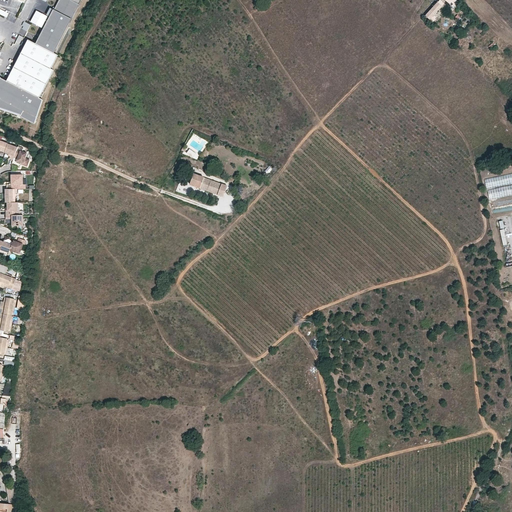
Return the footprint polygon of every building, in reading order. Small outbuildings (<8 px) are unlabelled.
[(440,0),(425,15),(432,22),(435,19),(432,16),(441,7),(444,3),(440,0)] [(0,13),(7,16),(9,12),(0,8),(0,13)] [(73,19),(54,9),(37,44),(55,53),(73,19)] [(51,69),(58,55),(37,44),(29,40),(7,81),(0,95),(0,98),(24,111),(22,114),(21,116),(35,124),(43,100),(39,98),(54,70),(51,69)] [(0,98),(0,95),(7,81),(1,78),(0,79),(0,106),(22,114),(24,111),(0,98)] [(14,157),(17,147),(7,144),(4,152),(10,154),(9,158),(13,159),(14,157)] [(26,158),(28,153),(24,152),(25,148),(18,146),(17,147),(14,157),(17,159),(16,162),(27,166),(29,159),(26,158)] [(222,184),(224,177),(210,172),(208,179),(194,174),(190,184),(224,196),(228,186),(222,184)] [(511,173),(486,179),(490,199),(511,193),(511,173)] [(22,188),(22,184),(20,184),(20,174),(8,175),(9,184),(7,184),(7,189),(14,189),(22,188)] [(16,202),(16,193),(14,193),(14,189),(7,189),(5,189),(5,193),(6,202),(7,202),(16,202)] [(19,215),(19,202),(16,202),(7,202),(7,207),(7,211),(6,211),(6,215),(12,215),(19,215)] [(23,225),(23,214),(19,215),(12,215),(12,219),(12,225),(23,225)] [(20,253),(23,244),(25,245),(25,243),(25,240),(19,238),(17,242),(13,241),(13,243),(10,250),(20,253)] [(10,250),(13,243),(10,239),(8,239),(4,240),(4,241),(0,240),(0,251),(0,252),(1,249),(9,252),(10,252),(10,250)] [(0,272),(0,287),(3,288),(4,287),(12,290),(16,279),(12,277),(0,272)] [(15,300),(15,299),(5,297),(4,302),(1,301),(0,305),(0,308),(2,309),(0,318),(0,317),(0,330),(9,332),(9,331),(12,316),(12,315),(15,300)] [(18,298),(16,307),(24,310),(27,300),(18,298)] [(9,339),(12,339),(12,348),(18,348),(18,339),(14,339),(14,335),(9,335),(9,339)] [(12,486),(6,487),(9,504),(15,504),(12,486)] [(0,510),(12,511),(16,511),(15,504),(9,504),(0,503),(0,510)]
